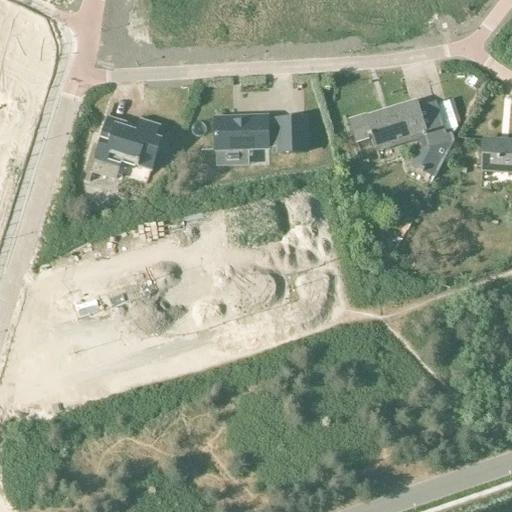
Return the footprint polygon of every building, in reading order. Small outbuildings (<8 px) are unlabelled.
[(22,61),(12,94),(38,102),(48,70),(22,61)] [(366,118),(350,123),(357,145),(370,141),(370,138),(372,137),(376,154),(418,141),(420,149),(410,167),(434,179),(453,142),(451,136),(453,135),(457,128),(449,101),(436,105),(419,110),(417,104),(367,119),(366,118)] [(109,119),(92,172),(117,180),(122,164),(151,173),(161,141),(158,140),(159,128),(142,122),(139,133),(123,128),(124,124),(109,119)] [(234,119),(216,120),(217,153),(269,152),(281,152),(281,157),(305,156),(305,126),(281,127),(281,129),(269,129),(268,121),(234,122),(234,119)] [(511,175),(511,142),(485,141),(482,174),(511,175)] [(406,217),(400,228),(406,231),(412,220),(406,217)]
